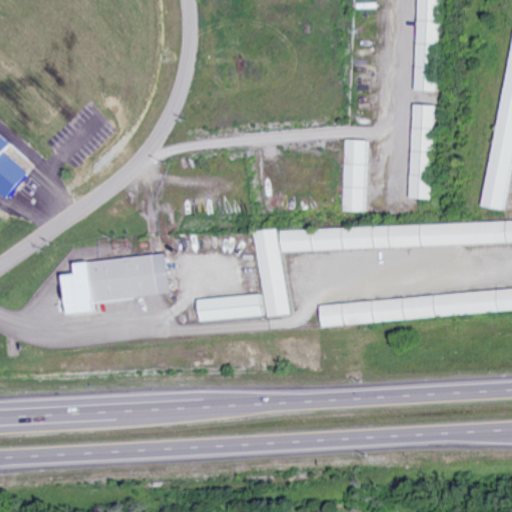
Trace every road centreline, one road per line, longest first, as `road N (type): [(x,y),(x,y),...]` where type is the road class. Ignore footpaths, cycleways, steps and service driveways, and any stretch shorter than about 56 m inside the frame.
road 1 (trunk): [(0,460),(511,429)]
road 2 (trunk): [(511,387),(0,415)]
road 3 (residential): [(0,265),(149,149),(184,79),(188,0)]
